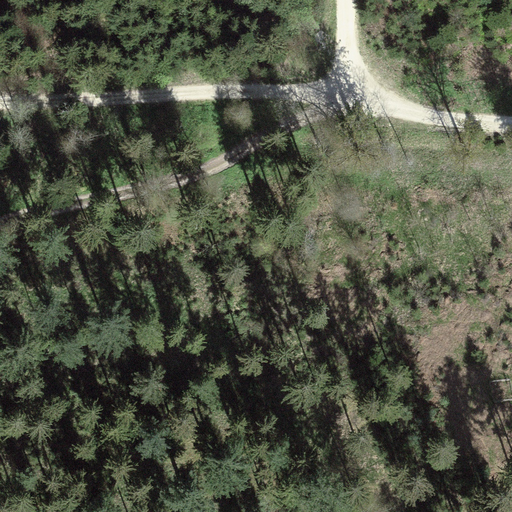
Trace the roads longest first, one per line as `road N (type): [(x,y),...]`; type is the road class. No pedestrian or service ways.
road 1 (track): [(0,237),(37,216),(202,171),(343,99)]
road 2 (track): [(343,99),(0,104)]
road 3 (track): [(511,125),(343,99)]
